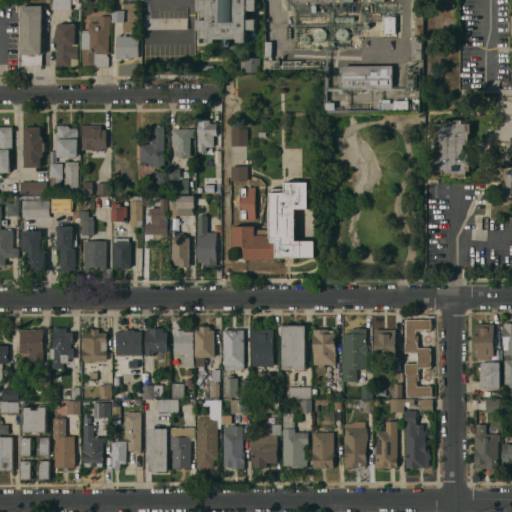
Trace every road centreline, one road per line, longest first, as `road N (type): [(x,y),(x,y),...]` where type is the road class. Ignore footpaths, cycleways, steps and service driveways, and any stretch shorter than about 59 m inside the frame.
road 1 (residential): [(511,293),(0,297)]
road 2 (residential): [(511,499),(0,499)]
road 3 (residential): [(219,93),(0,91)]
road 4 (residential): [(455,293),(455,499)]
